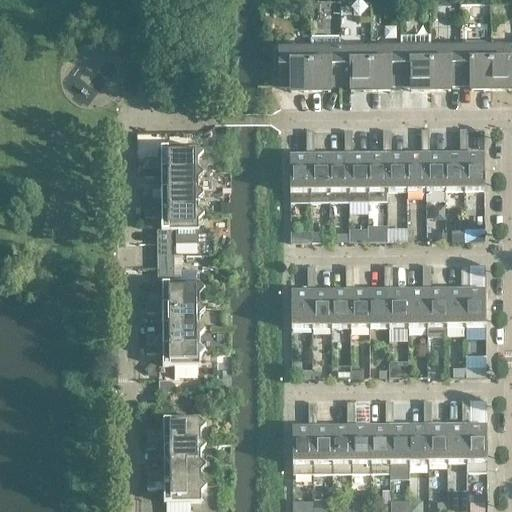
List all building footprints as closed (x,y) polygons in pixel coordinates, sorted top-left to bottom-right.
[(511,87),(511,43),(490,44),(490,92),(510,92),(510,87),(511,87)] [(460,88),(460,44),(430,45),(430,93),(450,93),(450,88),(460,88)] [(490,92),(490,44),(460,44),(460,88),(470,88),(470,92),(490,92)] [(310,94),(310,46),(280,46),(280,45),(279,45),(279,62),(277,62),(277,90),(290,89),(290,94),(310,94)] [(340,89),(340,45),(310,46),(310,94),(330,94),(330,89),(340,89)] [(370,93),(370,45),(340,45),(340,89),(350,89),(350,94),(370,93)] [(400,88),(400,45),(370,45),(370,93),(390,93),(390,89),(400,88)] [(430,93),(430,45),(400,45),(400,88),(410,88),(410,93),(430,93)] [(467,144),(467,132),(459,132),(459,144),(467,144)] [(352,145),(352,133),(344,133),(344,145),(352,145)] [(390,145),(390,133),(382,133),(382,145),(390,145)] [(429,145),(429,133),(421,133),(421,145),(429,145)] [(314,146),(313,134),(306,134),(306,146),(314,146)] [(467,156),(467,144),(459,144),(459,156),(463,156),(467,156)] [(352,157),(352,145),(344,145),(344,157),(348,157),(352,157)] [(391,157),(390,145),(382,145),(383,157),(387,157),(391,157)] [(429,157),(429,145),(421,145),(421,157),(425,157),(429,157)] [(314,158),(314,146),(306,146),(306,158),(310,158),(314,158)] [(198,161),(203,155),(198,150),(198,149),(160,149),(160,166),(157,166),(152,161),(144,162),(144,171),(198,170),(198,161)] [(463,156),(459,156),(444,157),(444,195),(464,194),(463,156)] [(484,156),(467,156),(463,156),(464,194),(484,194),(484,156)] [(348,157),(344,157),(329,158),(329,206),(349,205),(348,157)] [(367,157),(352,157),(348,157),(349,205),(368,205),(367,157)] [(387,157),(383,157),(367,157),(368,205),(387,205),(387,195),(387,157)] [(406,157),(391,157),(387,157),(387,195),(406,195),(406,157)] [(425,157),(421,157),(406,157),(406,195),(425,195),(425,157)] [(444,157),(429,157),(425,157),(425,195),(444,195),(444,157)] [(310,158),(306,158),(289,158),(290,206),(310,206),(310,158)] [(329,158),(314,158),(310,158),(310,206),(329,206),(329,158)] [(198,181),(203,176),(198,170),(144,171),(144,180),(153,180),(157,175),(160,175),(161,191),(198,191),(198,181)] [(198,202),(204,196),(198,191),(161,191),(161,207),(158,207),(153,202),(144,202),(144,212),(198,211),(198,202)] [(198,222),(204,217),(198,211),(144,212),(144,221),(153,221),(158,216),(161,216),(161,233),(180,233),(196,233),(198,233),(198,222)] [(467,230),(466,241),(487,241),(487,230),(467,230)] [(390,231),(390,242),(407,242),(406,231),(390,231)] [(196,245),(196,233),(180,233),(180,245),(196,245)] [(171,259),(171,246),(160,246),(160,259),(171,259)] [(171,272),(171,259),(160,259),(161,272),(171,272)] [(468,280),(468,268),(460,268),(460,280),(468,280)] [(353,281),(353,269),(345,269),(345,281),(353,281)] [(392,281),(391,269),(384,269),(384,281),(392,281)] [(430,281),(430,269),(422,269),(422,281),(430,281)] [(315,282),(315,270),(307,270),(307,282),(315,282)] [(196,285),(196,272),(180,273),(180,285),(196,285)] [(468,292),(468,280),(460,280),(461,292),(465,292),(468,292)] [(353,293),(353,281),(345,281),(345,293),(349,293),(353,293)] [(392,293),(392,281),(384,281),(384,293),(388,293),(392,293)] [(430,293),(430,281),(422,281),(422,293),(426,293),(430,293)] [(315,294),(315,282),(307,282),(307,294),(311,294),(315,294)] [(199,297),(204,291),(199,286),(199,285),(196,285),(180,285),(161,285),(162,302),(159,302),(154,297),(145,298),(145,307),(199,306),(199,297)] [(445,292),(430,293),(426,293),(426,331),(427,340),(446,340),(446,330),(445,292)] [(465,292),(461,292),(445,292),(446,330),(465,330),(465,292)] [(485,292),(468,292),(465,292),(465,330),(485,330),(485,292)] [(330,293),(315,294),(311,294),(311,332),(330,331),(330,293)] [(349,293),(345,293),(330,293),(330,331),(350,331),(349,293)] [(369,293),(353,293),(349,293),(350,331),(369,331),(369,293)] [(388,293),(384,293),(369,293),(369,331),(388,331),(388,293)] [(407,293),(392,293),(388,293),(388,331),(407,331),(407,293)] [(426,293),(422,293),(407,293),(407,331),(426,331),(426,293)] [(311,294),(307,294),(291,294),(291,332),(311,332),(311,294)] [(199,317),(205,312),(199,306),(145,307),(145,316),(154,316),(159,311),(162,311),(162,327),(199,327),(199,317)] [(199,338),(205,332),(199,327),(162,327),(162,343),(159,343),(154,338),(145,338),(146,348),(199,347),(199,338)] [(199,358),(205,353),(199,347),(146,348),(146,357),(154,357),(159,352),(162,352),(162,369),(199,369),(199,358)] [(488,379),(489,356),(467,355),(467,378),(488,379)] [(431,416),(431,404),(423,404),(423,416),(431,416)] [(470,416),(469,404),(462,404),(462,416),(470,416)] [(316,417),(316,405),(308,405),(308,417),(316,417)] [(354,417),(354,405),(346,405),(346,417),(354,417)] [(393,417),(393,405),(385,405),(385,417),(393,417)] [(431,428),(431,416),(423,416),(423,428),(427,428),(431,428)] [(470,428),(470,416),(462,416),(462,428),(466,428),(470,428)] [(316,429),(316,417),(308,417),(308,429),(312,429),(316,429)] [(354,429),(354,417),(346,417),(347,429),(351,429),(354,429)] [(393,429),(393,417),(385,417),(385,429),(389,429),(393,429)] [(200,433),(206,427),(200,422),(200,421),(163,421),(163,438),(160,438),(155,433),(146,433),(146,443),(200,442),(200,433)] [(427,428),(423,428),(408,429),(408,467),(428,466),(427,428)] [(447,428),(431,428),(427,428),(428,466),(447,466),(447,428)] [(466,428),(462,428),(447,428),(447,466),(466,466),(466,428)] [(486,428),(470,428),(466,428),(466,466),(486,466),(486,428)] [(312,429),(308,429),(292,430),(292,478),(313,478),(312,429)] [(331,429),(316,429),(312,429),(313,478),(332,477),(331,429)] [(351,429),(347,429),(331,429),(332,477),(351,477),(351,467),(351,429)] [(370,429),(354,429),(351,429),(351,467),(370,467),(370,429)] [(389,429),(385,429),(370,429),(370,467),(389,467),(389,429)] [(408,429),(393,429),(389,429),(389,467),(408,467),(408,429)] [(200,453),(206,448),(200,442),(146,443),(147,452),(155,452),(160,447),(163,447),(163,463),(200,463),(200,453)] [(200,474),(206,468),(200,463),(163,463),(163,479),(160,479),(155,474),(147,474),(147,483),(200,483),(200,474)] [(201,494),(206,489),(200,483),(147,483),(147,493),(155,493),(160,488),(163,488),(163,505),(201,505),(201,494)]
